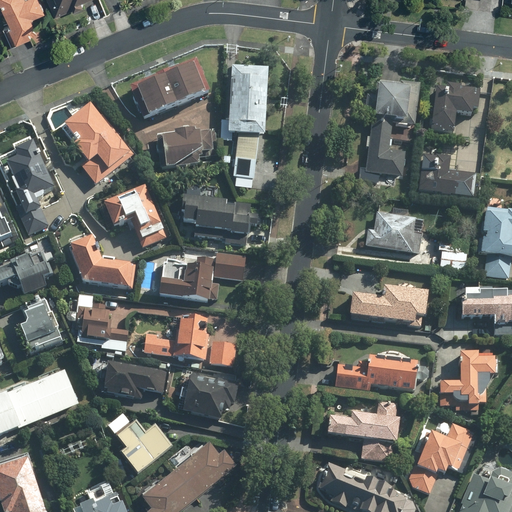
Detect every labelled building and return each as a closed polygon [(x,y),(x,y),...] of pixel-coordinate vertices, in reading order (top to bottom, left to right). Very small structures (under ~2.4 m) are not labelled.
[(39,20),(37,14),(50,8),(46,0),(8,0),(18,21),(7,25),(14,43),(35,34),(36,26),(39,20)] [(51,0),(58,15),(89,2),(88,0),(51,0)] [(214,92),(200,61),(141,87),(155,118),(214,92)] [(272,70),(235,69),(232,134),(269,136),(272,70)] [(422,86),(404,83),(403,87),(380,84),(379,97),(370,96),(368,111),(377,112),(376,118),(399,121),(399,124),(417,126),(422,86)] [(450,86),(450,90),(440,89),(438,105),(436,132),(458,134),(460,113),(475,115),(476,108),(482,109),(483,93),(464,91),(464,87),(450,86)] [(64,130),(90,161),(83,167),(99,186),(135,155),(94,105),(64,130)] [(374,125),(368,173),(404,177),(407,154),(391,152),(394,128),(374,125)] [(179,133),(179,136),(161,136),(160,171),(179,171),(208,153),(208,136),(200,136),(200,133),(179,133)] [(23,193),(16,196),(33,236),(51,228),(38,196),(56,189),(37,142),(18,150),(22,158),(10,163),(23,193)] [(455,160),(427,157),(423,192),(470,198),(473,176),(453,173),(455,160)] [(146,241),(166,232),(148,188),(108,205),(118,227),(136,219),(146,241)] [(261,216),(252,215),(253,206),(188,197),(185,222),(200,224),(200,228),(251,235),(252,226),(259,227),(261,216)] [(510,279),(511,267),(511,211),(486,208),(480,254),(489,255),(487,276),(510,279)] [(0,239),(3,238),(4,241),(15,236),(9,221),(5,222),(0,210),(0,239)] [(418,219),(380,214),(377,229),(372,229),(369,247),(422,254),(425,236),(415,235),(418,219)] [(72,245),(87,283),(133,290),(137,266),(106,261),(97,236),(72,245)] [(468,251),(463,251),(462,255),(442,254),(441,271),(467,272),(468,251)] [(46,254),(32,260),(31,256),(13,263),(14,267),(0,272),(0,285),(20,278),(26,296),(50,287),(47,278),(54,275),(46,254)] [(247,258),(219,254),(216,279),(244,282),(247,258)] [(199,259),(198,267),(191,267),(189,282),(165,279),(163,295),(218,301),(220,285),(213,284),(216,260),(199,259)] [(388,287),(386,299),(356,295),(354,316),(418,324),(419,317),(429,318),(432,293),(388,287)] [(466,317),(498,317),(498,324),(511,323),(511,293),(466,293),(466,317)] [(114,312),(108,311),(108,306),(94,305),(95,297),(81,296),(76,340),(89,341),(90,338),(111,340),(114,312)] [(31,312),(27,313),(32,327),(26,329),(36,354),(66,342),(49,298),(29,306),(31,312)] [(210,320),(185,317),(182,339),(149,335),(147,354),(206,361),(210,320)] [(234,345),(214,343),(211,367),(232,369),(234,345)] [(0,366),(10,363),(3,348),(0,349),(0,366)] [(494,354),(464,354),(464,384),(442,384),(442,407),(482,406),(482,376),(499,376),(499,359),(494,359),(494,354)] [(375,384),(418,390),(422,364),(373,358),(372,364),(361,362),(360,369),(341,367),(339,387),(374,391),(375,384)] [(168,373),(112,363),(107,394),(144,400),(146,390),(164,393),(168,373)] [(67,371),(0,398),(0,438),(81,405),(67,371)] [(213,377),(212,381),(194,376),(186,410),(221,419),(224,409),(235,412),(242,384),(213,377)] [(399,405),(381,403),(379,417),(355,413),(354,421),(334,418),(332,435),(358,438),(358,437),(367,438),(364,459),(393,463),(396,442),(401,442),(404,420),(397,419),(399,405)] [(115,436),(131,424),(125,416),(109,428),(115,436)] [(140,423),(120,438),(129,449),(125,452),(142,473),(175,448),(158,426),(149,434),(140,423)] [(454,425),(449,439),(435,433),(434,436),(428,434),(409,483),(433,493),(442,472),(450,475),(453,467),(460,470),(474,433),(454,425)] [(219,454),(209,442),(143,497),(152,509),(147,511),(177,511),(236,464),(224,450),(219,454)] [(0,488),(7,511),(48,511),(32,459),(0,468),(0,488)] [(321,486),(336,492),(333,500),(362,511),(417,511),(420,506),(410,502),(411,499),(394,492),(395,489),(369,478),(368,481),(330,465),(321,486)] [(495,473),(491,481),(476,474),(463,504),(466,505),(463,511),(511,511),(511,471),(504,468),(495,473)] [(77,511),(128,511),(126,504),(123,505),(118,494),(77,511)]
